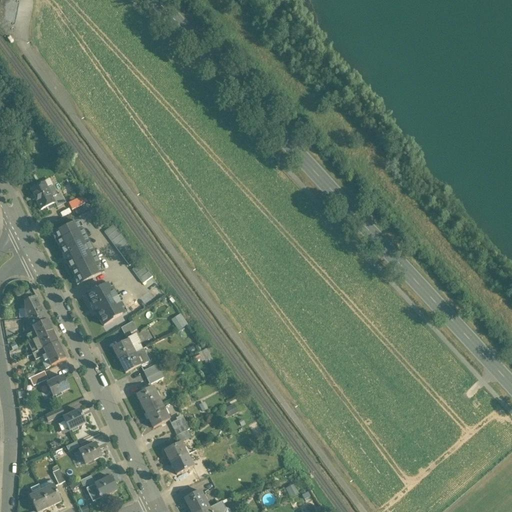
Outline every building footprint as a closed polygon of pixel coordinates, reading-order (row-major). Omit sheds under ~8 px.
[(44,183),(30,190),(33,196),(30,197),(32,201),(35,200),(41,211),(55,204),(52,198),(57,196),(52,187),(49,181),(45,183),(44,183)] [(66,203),(61,194),(57,196),(52,198),(55,204),(57,208),(66,203)] [(82,197),(69,204),(72,211),(85,204),(82,197)] [(77,224),(55,235),(59,243),(57,244),(74,278),(76,278),(80,285),(101,275),(98,267),(100,266),(82,231),(81,232),(77,224)] [(114,226),(104,233),(129,267),(139,259),(114,226)] [(152,278),(142,263),(132,270),(143,285),(152,278)] [(107,286),(95,292),(96,293),(86,296),(93,309),(92,309),(96,315),(97,315),(103,327),(112,322),(112,321),(123,315),(120,310),(122,309),(112,290),(110,291),(107,286)] [(36,297),(24,302),(25,319),(28,318),(43,311),(36,297)] [(43,311),(28,318),(32,328),(47,321),(43,311)] [(172,319),(178,330),(187,325),(181,314),(172,319)] [(25,319),(23,320),(24,332),(24,333),(32,328),(28,318),(25,319)] [(34,333),(26,336),(29,344),(34,341),(38,339),(53,332),(47,321),(32,328),(34,333)] [(132,323),(121,329),(126,337),(137,331),(132,323)] [(53,332),(38,339),(43,350),(58,343),(53,332)] [(136,336),(128,340),(128,341),(132,348),(140,344),(136,336)] [(36,346),(26,351),(27,357),(33,355),(32,355),(43,350),(38,339),(34,341),(36,346)] [(128,341),(113,349),(119,361),(135,354),(132,348),(128,341)] [(58,343),(43,350),(48,361),(51,367),(66,360),(58,343)] [(43,350),(32,355),(33,355),(36,361),(43,358),(45,362),(48,361),(43,350)] [(143,350),(135,354),(141,366),(149,362),(143,350)] [(135,354),(119,361),(126,374),(141,366),(135,354)] [(157,365),(143,372),(147,380),(160,373),(157,365)] [(44,372),(30,379),(34,387),(48,380),(44,372)] [(160,373),(147,380),(150,386),(163,379),(160,373)] [(63,377),(47,385),(53,398),(69,390),(63,377)] [(153,388),(137,396),(145,413),(161,405),(153,388)] [(227,414),(237,412),(236,404),(226,407),(227,414)] [(161,405),(145,413),(153,429),(170,421),(161,405)] [(61,409),(45,417),(48,423),(65,416),(61,409)] [(79,411),(57,422),(61,432),(68,429),(69,432),(86,425),(79,411)] [(183,418),(170,424),(173,431),(186,424),(183,418)] [(186,424),(173,431),(177,437),(189,430),(186,424)] [(189,430),(177,437),(180,443),(193,437),(189,430)] [(76,443),(66,448),(69,453),(79,448),(76,443)] [(181,444),(164,452),(171,464),(187,456),(183,450),(184,449),(181,444)] [(95,445),(79,453),(85,466),(102,458),(95,445)] [(187,456),(171,464),(177,476),(193,468),(193,467),(192,467),(189,461),(190,461),(187,456)] [(65,483),(59,471),(53,474),(59,486),(65,483)] [(91,477),(80,482),(83,488),(94,483),(91,477)] [(111,478),(95,486),(101,498),(101,499),(118,491),(111,478)] [(51,481),(39,487),(49,509),(61,503),(54,486),(53,486),(51,481)] [(296,485),(288,488),(290,496),(298,494),(296,485)] [(39,487),(38,486),(30,489),(33,496),(29,498),(35,511),(42,511),(49,509),(39,487)] [(101,498),(95,486),(87,490),(93,502),(101,498)] [(201,492),(184,501),(190,511),(202,511),(209,509),(201,492)] [(221,503),(209,509),(210,511),(230,511),(229,510),(225,509),(224,509),(221,503)]
